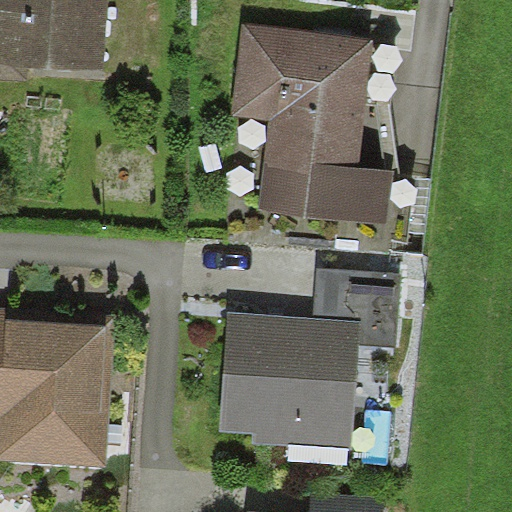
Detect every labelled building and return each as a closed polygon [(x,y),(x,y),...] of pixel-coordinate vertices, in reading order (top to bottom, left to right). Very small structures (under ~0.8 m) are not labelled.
[(109,0),(0,0),(0,82),(26,83),(26,72),(107,74),(109,0)] [(375,40),(245,24),(233,115),(270,120),(259,209),(387,225),(394,170),(359,165),(375,40)] [(316,268),(313,317),(359,320),(358,344),(396,346),(401,274),(316,268)] [(7,307),(0,306),(0,460),(108,466),(115,324),(6,318),(7,307)] [(313,317),(228,312),(221,431),(254,433),(253,443),(351,449),(358,344),(359,320),(313,317)] [(309,511),(380,511),(381,503),(310,501),(309,511)]
